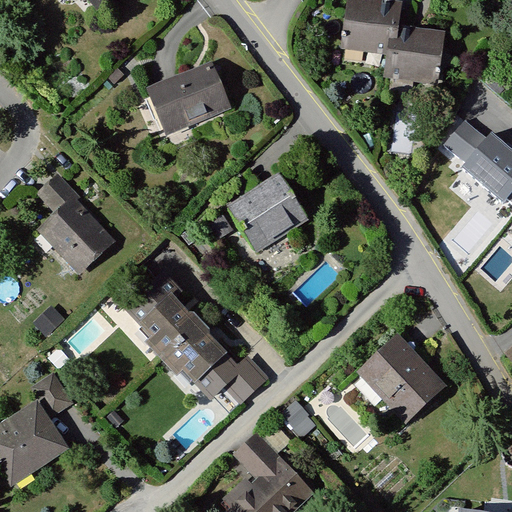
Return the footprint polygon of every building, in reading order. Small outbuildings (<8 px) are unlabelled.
[(73,0),(91,20),(102,10),(111,3),(108,0),(73,0)] [(381,85),(437,93),(445,41),(396,34),(400,10),(344,2),(336,57),(384,64),(381,85)] [(163,143),(227,120),(209,72),(145,96),(163,143)] [(511,164),(499,146),(470,167),(487,190),(463,207),(495,253),(511,240),(511,164)] [(307,228),(278,180),(223,214),(253,261),(307,228)] [(76,286),(116,250),(77,206),(37,242),(76,286)] [(150,336),(144,341),(176,376),(183,369),(211,399),(222,389),(237,406),(267,378),(247,357),(239,365),(172,293),(178,287),(155,262),(115,299),(150,336)] [(447,395),(397,343),(358,381),(408,433),(447,395)] [(45,403),(62,398),(55,375),(38,380),(45,403)] [(0,486),(6,495),(67,457),(37,410),(0,432),(0,486)] [(305,511),(315,504),(257,438),(235,458),(264,491),(239,511),(305,511)]
